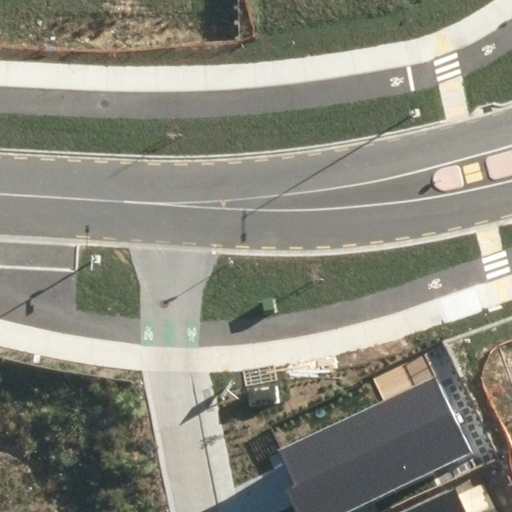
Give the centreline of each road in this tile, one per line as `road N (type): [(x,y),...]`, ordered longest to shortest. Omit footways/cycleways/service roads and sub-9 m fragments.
road 1 (residential): [(174,205),(262,204),(511,160)]
road 2 (residential): [(200,511),(170,331),(174,205)]
road 3 (residential): [(0,196),(174,205)]
